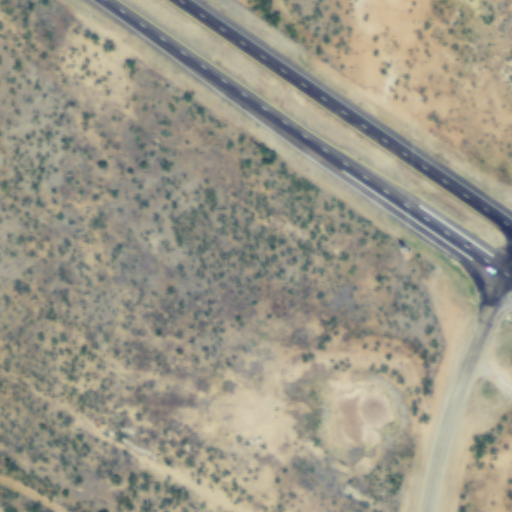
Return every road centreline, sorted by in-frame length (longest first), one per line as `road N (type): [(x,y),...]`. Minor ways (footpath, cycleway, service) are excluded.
road 1 (trunk): [(96,0),(511,275)]
road 2 (trunk): [(511,226),(179,0)]
road 3 (secondary): [(426,511),(462,383),(511,265)]
